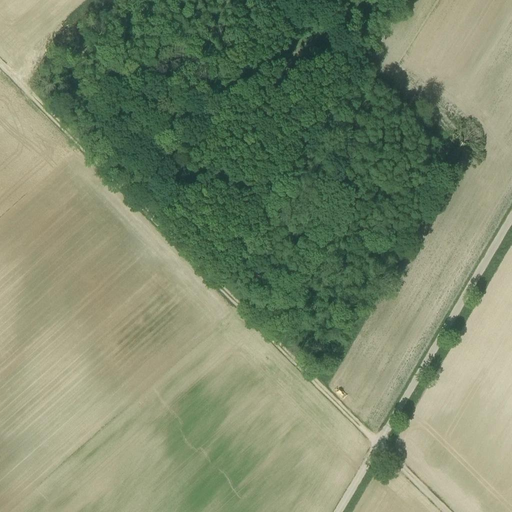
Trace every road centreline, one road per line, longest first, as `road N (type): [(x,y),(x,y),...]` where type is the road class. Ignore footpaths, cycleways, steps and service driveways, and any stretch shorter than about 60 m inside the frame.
road 1 (track): [(377,442),(0,62)]
road 2 (unclassified): [(337,511),(511,215)]
